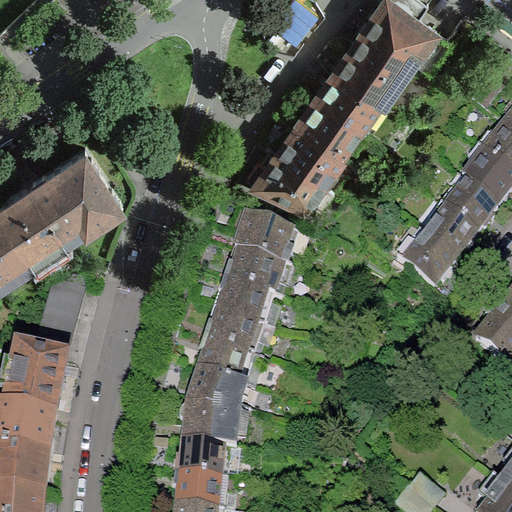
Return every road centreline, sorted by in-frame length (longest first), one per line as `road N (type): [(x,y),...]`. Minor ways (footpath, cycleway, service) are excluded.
road 1 (residential): [(102,511),(131,307),(232,0)]
road 2 (residential): [(197,0),(0,125)]
